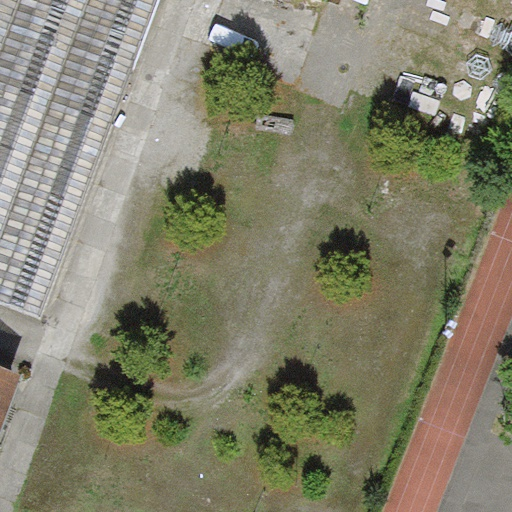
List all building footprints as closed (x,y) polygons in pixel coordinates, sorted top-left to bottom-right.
[(156,0),(90,0),(0,243),(0,320),(33,332),(156,0)] [(0,243),(90,0),(21,0),(0,57),(0,243)] [(0,0),(0,57),(21,0),(0,0)] [(284,0),(320,13),(325,0),(284,0)] [(481,52),(511,63),(511,34),(491,26),(481,52)] [(0,422),(13,387),(0,382),(0,422)]
